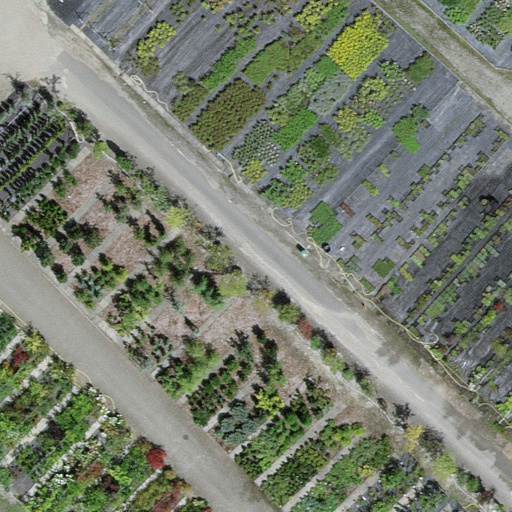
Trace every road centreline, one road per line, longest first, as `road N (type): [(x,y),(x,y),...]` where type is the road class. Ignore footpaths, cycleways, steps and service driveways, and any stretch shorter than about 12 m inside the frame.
road 1 (track): [(2,0),(511,487)]
road 2 (track): [(0,297),(225,511)]
